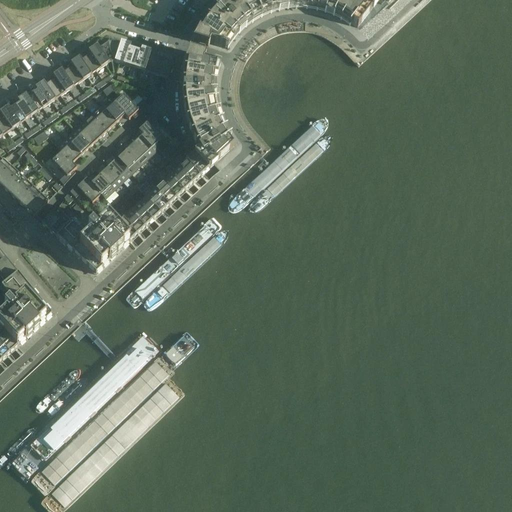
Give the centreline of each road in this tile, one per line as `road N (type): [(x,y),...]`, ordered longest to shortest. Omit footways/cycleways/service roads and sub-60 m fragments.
road 1 (residential): [(31,228),(164,98),(181,44)]
road 2 (residential): [(94,294),(246,155)]
road 3 (residential): [(0,95),(105,20)]
